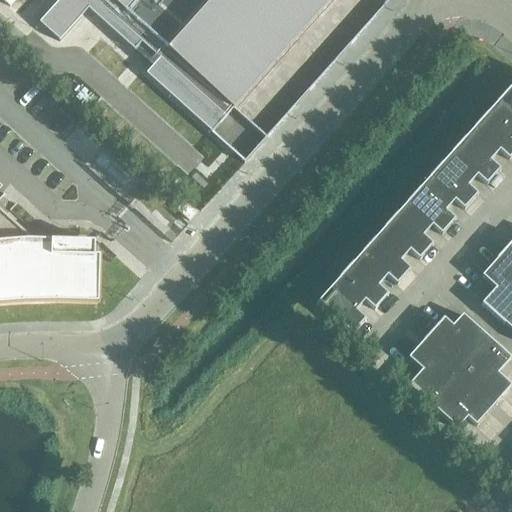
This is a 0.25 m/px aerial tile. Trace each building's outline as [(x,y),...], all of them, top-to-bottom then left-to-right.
[(59,0),(39,24),(45,29),(44,30),(58,42),(81,18),(88,10),(134,51),(141,44),(159,60),(145,75),(164,91),(163,91),(211,134),(330,0),(59,0)] [(511,86),(316,305),(352,336),(365,321),(355,312),(364,302),(374,311),(387,296),(378,287),(387,277),(397,286),(410,271),(400,262),(409,252),(419,261),(432,246),(422,237),(431,227),(441,236),(455,221),(445,212),(454,202),(464,211),(477,196),(467,187),(476,177),(486,186),(500,171),(490,162),(499,152),(509,161),(511,157),(511,86)] [(229,146),(248,159),(265,134),(237,115),(228,128),(237,134),(229,146)] [(0,306),(7,306),(17,305),(29,305),(41,305),(55,304),(55,298),(92,299),(94,244),(34,242),(0,211),(0,306)] [(511,241),(481,277),(495,290),(481,305),(503,325),(504,325),(511,331),(511,241)] [(421,372),(408,387),(456,430),(467,419),(476,427),(511,387),(497,375),(511,359),(488,339),(488,340),(462,316),(451,327),(442,319),(408,359),(421,372)]
